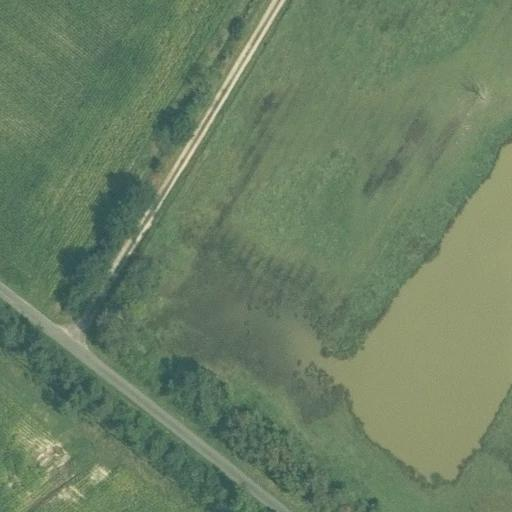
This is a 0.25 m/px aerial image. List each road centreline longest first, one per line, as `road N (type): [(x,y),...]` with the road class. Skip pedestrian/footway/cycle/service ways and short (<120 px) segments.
road 1 (track): [(67,333),(274,0)]
road 2 (unclassified): [(290,511),(0,280)]
